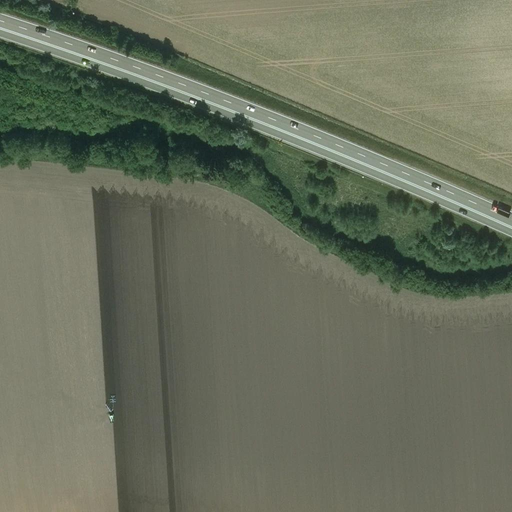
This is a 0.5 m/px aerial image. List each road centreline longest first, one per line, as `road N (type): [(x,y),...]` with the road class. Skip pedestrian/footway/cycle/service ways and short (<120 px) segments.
road 1 (trunk): [(0,30),(299,141),(511,234)]
road 2 (trunk): [(511,220),(304,129),(0,17)]
